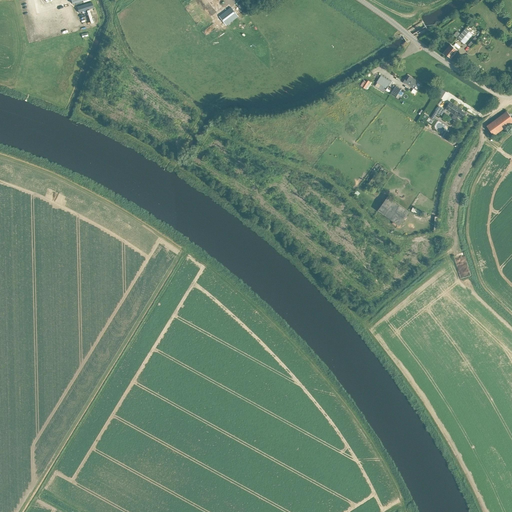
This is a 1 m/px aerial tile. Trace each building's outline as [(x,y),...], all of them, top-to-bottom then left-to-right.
[(189,30),(213,12),(203,0),(195,0),(177,14),(189,30)] [(224,0),(207,0),(215,11),(227,2),(224,0)] [(79,12),(94,8),(92,2),(77,7),(79,12)] [(226,25),(234,19),(238,16),(231,7),(220,16),(226,25)] [(464,44),(467,40),(473,34),(466,28),(457,38),(464,44)] [(476,42),(482,35),(478,33),(473,40),(476,42)] [(450,58),(457,50),(450,44),(444,53),(450,58)] [(390,81),(381,76),(377,82),(386,88),(390,81)] [(415,80),(410,76),(409,76),(408,79),(406,78),(403,83),(405,84),(405,83),(417,91),(422,84),(421,84),(415,80),(415,79),(415,80)] [(371,82),(367,80),(366,82),(364,80),(362,84),(360,83),(359,85),(360,86),(362,87),(366,89),(371,82)] [(396,98),(401,89),(396,85),(390,94),(396,98)] [(447,106),(446,109),(454,114),(452,117),(456,120),(458,115),(462,118),(465,113),(461,111),(462,110),(462,109),(455,105),(450,102),(447,106)] [(471,105),(480,111),(482,107),(473,102),(471,105)] [(441,115),(445,110),(439,106),(435,111),(438,113),(441,115)] [(494,137),(511,123),(511,117),(507,111),(486,126),(494,137)] [(399,225),(409,211),(388,196),(378,210),(399,225)] [(419,216),(422,212),(413,207),(411,212),(419,216)]
